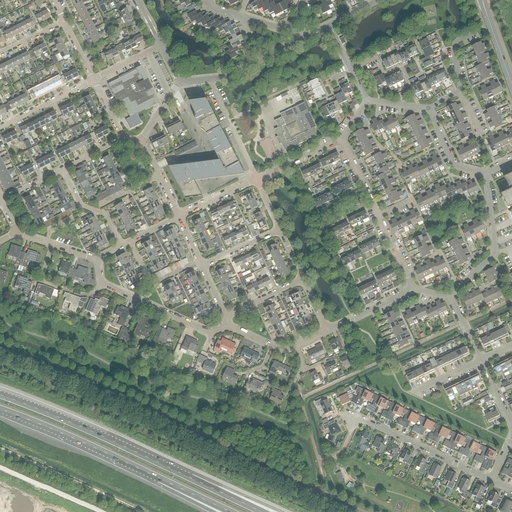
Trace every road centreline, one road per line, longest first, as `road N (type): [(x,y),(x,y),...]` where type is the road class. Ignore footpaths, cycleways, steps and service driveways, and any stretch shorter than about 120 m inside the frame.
road 1 (tertiary): [(350,511),(0,350)]
road 2 (motorway): [(191,478),(0,395)]
road 3 (motorway): [(0,409),(159,478)]
road 4 (residential): [(229,325),(211,333),(100,283),(97,259)]
road 5 (unclassified): [(491,481),(350,416)]
road 6 (residential): [(484,173),(494,250),(451,296)]
road 7 (residential): [(179,80),(235,74),(296,42)]
